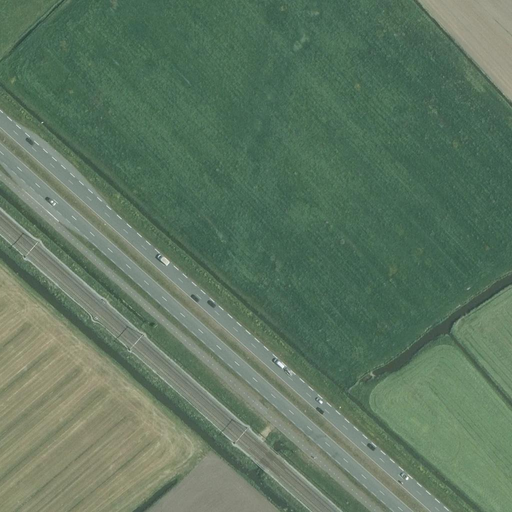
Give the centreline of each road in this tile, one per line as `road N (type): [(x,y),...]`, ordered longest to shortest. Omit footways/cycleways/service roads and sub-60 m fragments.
road 1 (primary): [(439,511),(0,119)]
road 2 (primary): [(0,153),(402,511)]
